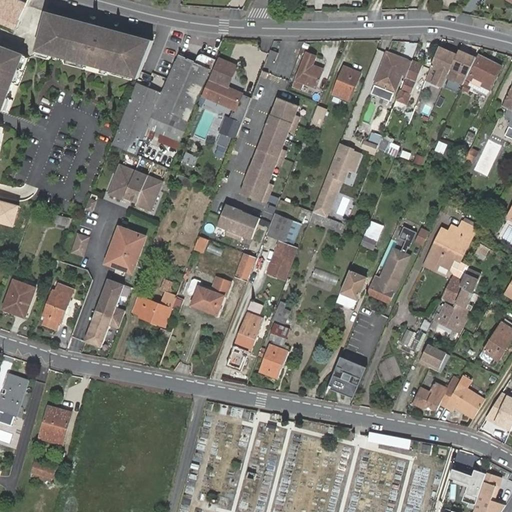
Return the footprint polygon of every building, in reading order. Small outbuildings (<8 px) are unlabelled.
[(18,0),(0,0),(0,23),(16,30),(28,4),(18,0)] [(154,41),(47,13),(37,51),(139,79),(154,41)] [(26,53),(0,42),(0,108),(4,110),(26,53)] [(449,77),(459,54),(441,47),(428,80),(444,87),(449,77)] [(279,53),(272,50),(269,58),(276,61),(279,53)] [(478,58),(460,50),(459,54),(449,77),(465,85),(478,58)] [(413,62),(389,52),(372,95),(391,103),(403,75),(407,77),(413,62)] [(317,57),(308,53),(295,87),(312,93),(315,87),(318,88),(325,70),(314,65),(317,57)] [(164,144),(161,150),(177,157),(191,121),(190,121),(212,70),(213,71),(218,60),(208,56),(206,56),(204,55),(202,57),(200,57),(199,59),(197,63),(179,55),(178,60),(170,80),(164,93),(138,83),(134,94),(114,144),(139,155),(146,136),(164,144)] [(502,67),(481,56),(465,89),(469,92),(473,85),(484,91),(486,87),(491,90),(502,67)] [(221,59),(205,98),(236,109),(232,119),(229,118),(219,145),(228,148),(233,136),(238,138),(254,97),(229,88),(238,66),(221,59)] [(402,90),(398,100),(407,104),(422,65),(415,63),(404,90),(402,90)] [(362,73),(345,67),(335,94),(351,101),(362,73)] [(300,106),(279,98),(242,194),(267,204),(274,185),(270,184),(277,166),(281,168),(287,152),(283,150),(290,132),(294,134),(301,117),(296,116),(300,106)] [(328,110),(320,107),(312,126),(320,129),(328,110)] [(465,142),(473,147),(480,133),(472,128),(465,142)] [(383,136),(377,134),(373,143),(380,146),(383,136)] [(435,150),(443,154),(447,144),(439,140),(435,150)] [(389,145),(383,142),(380,149),(386,152),(389,145)] [(362,154),(340,145),(314,212),(328,218),(347,170),(354,173),(362,154)] [(224,158),(225,150),(217,148),(215,156),(224,158)] [(161,150),(156,163),(173,171),(178,158),(177,157),(161,150)] [(471,151),(466,161),(473,163),(477,154),(471,151)] [(194,166),(197,157),(189,154),(185,162),(194,166)] [(422,165),(425,157),(416,154),(413,162),(422,165)] [(126,200),(138,174),(120,167),(109,197),(125,202),(126,200)] [(153,213),(163,184),(138,174),(126,200),(138,205),(137,207),(153,213)] [(179,176),(177,182),(187,185),(189,179),(179,176)] [(261,219),(227,205),(219,226),(228,230),(226,234),(242,240),(244,236),(253,239),(261,219)] [(301,209),(297,221),(307,225),(312,212),(301,209)] [(328,218),(314,212),(311,222),(344,234),(348,225),(328,218)] [(67,226),(68,217),(60,216),(59,224),(67,226)] [(294,222),(283,218),(278,216),(270,235),(286,241),(294,222)] [(368,221),(361,247),(376,251),(383,225),(368,221)] [(302,225),(294,222),(286,241),(294,244),(302,225)] [(460,238),(449,233),(442,230),(431,254),(433,255),(431,260),(429,258),(426,265),(438,272),(442,264),(452,268),(457,259),(461,261),(477,229),(463,223),(459,230),(463,232),(460,238)] [(353,227),(348,225),(344,234),(349,236),(353,227)] [(377,276),(369,294),(391,303),(395,292),(396,293),(411,256),(406,254),(409,247),(410,248),(417,232),(404,226),(399,238),(406,241),(401,252),(395,249),(381,277),(377,276)] [(452,227),(449,233),(460,238),(463,232),(459,230),(452,227)] [(147,238),(121,228),(109,263),(134,273),(147,238)] [(417,241),(425,245),(431,232),(423,228),(417,241)] [(91,237),(78,233),(72,254),(84,258),(91,237)] [(201,237),(196,250),(203,252),(209,239),(201,237)] [(210,243),(206,251),(221,257),(224,249),(210,243)] [(298,251),(280,244),(268,274),(286,281),(298,251)] [(490,251),(481,246),(478,252),(487,256),(490,251)] [(226,254),(238,260),(242,254),(229,248),(226,254)] [(256,258),(246,254),(238,277),(248,281),(256,258)] [(479,272),(470,267),(467,273),(476,279),(479,272)] [(313,279),(337,284),(339,275),(315,270),(313,279)] [(369,277),(351,270),(342,294),(358,300),(359,300),(369,277)] [(476,279),(467,273),(464,279),(460,285),(465,287),(474,292),(480,281),(476,279)] [(460,285),(464,279),(456,275),(445,298),(456,303),(465,287),(460,285)] [(193,305),(218,315),(226,296),(227,296),(233,282),(219,277),(213,291),(201,287),(193,305)] [(120,328),(127,311),(117,307),(126,285),(110,279),(86,341),(103,347),(111,325),(120,328)] [(171,292),(174,282),(165,279),(161,288),(171,292)] [(38,288),(17,280),(6,309),(26,317),(38,288)] [(185,302),(193,305),(201,287),(193,283),(185,302)] [(75,291),(60,285),(58,292),(55,291),(45,316),(48,317),(45,325),(58,330),(60,323),(63,323),(75,291)] [(468,309),(476,293),(474,292),(465,287),(456,303),(455,305),(454,307),(447,303),(441,314),(439,313),(436,320),(461,332),(472,311),(468,309)] [(358,300),(342,294),(338,303),(354,310),(358,300)] [(173,309),(141,297),(135,312),(141,315),(141,317),(166,327),(173,309)] [(248,310),(260,315),(264,305),(252,300),(248,310)] [(289,314),(279,311),(276,319),(286,323),(289,314)] [(263,318),(251,313),(248,320),(246,319),(235,345),(242,348),(246,349),(252,352),(263,325),(261,324),(263,318)] [(507,344),(509,346),(511,340),(511,327),(505,322),(487,352),(500,360),(505,352),(503,351),(507,344)] [(292,330),(277,324),(273,332),(289,338),(292,330)] [(405,327),(399,344),(419,352),(426,336),(405,327)] [(289,352),(272,345),(262,372),(278,378),(289,352)] [(424,357),(442,366),(449,354),(430,345),(424,357)] [(242,371),(248,356),(244,354),(246,349),(242,348),(240,352),(234,350),(227,365),(242,371)] [(343,357),(331,388),(349,395),(355,398),(369,367),(362,365),(343,357)] [(432,366),(440,370),(442,366),(424,357),(422,361),(432,366)] [(29,380),(10,374),(0,403),(0,410),(17,416),(29,380)] [(468,388),(473,379),(465,375),(460,384),(468,388)] [(421,388),(414,403),(429,410),(434,408),(441,410),(451,389),(437,383),(435,387),(437,391),(435,395),(421,388)] [(476,416),(487,399),(468,388),(460,384),(447,408),(454,412),(457,408),(464,413),(466,409),(476,416)] [(509,429),(511,423),(511,397),(500,391),(485,419),(508,431),(509,429)] [(72,413),(51,407),(42,437),(64,443),(72,413)] [(474,419),(476,416),(466,409),(464,413),(474,419)] [(412,440),(372,433),(371,441),(411,447),(412,440)] [(434,446),(424,444),(422,452),(432,454),(434,446)] [(58,468),(37,462),(34,472),(35,472),(34,476),(52,481),(53,478),(54,478),(55,477),(60,478),(64,467),(58,466),(58,468)] [(473,475),(453,468),(449,479),(470,486),(464,500),(477,504),(488,473),(475,469),(473,475)] [(477,504),(474,511),(502,511),(507,505),(494,501),(492,500),(497,487),(499,487),(502,478),(488,473),(477,504)]
